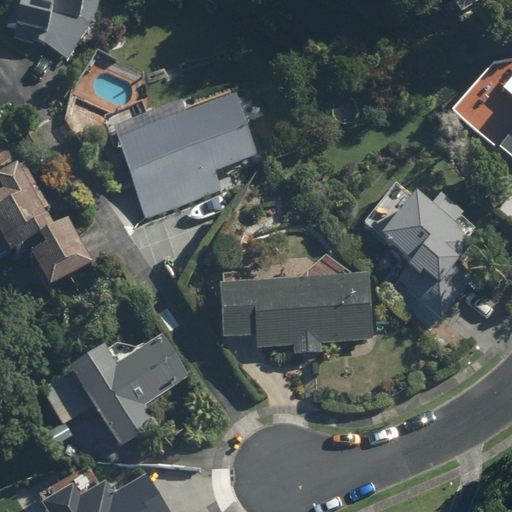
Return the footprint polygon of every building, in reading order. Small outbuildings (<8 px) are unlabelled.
[(82,0),(0,0),(0,4),(0,10),(6,12),(2,31),(12,34),(9,43),(40,51),(47,22),(87,31),(93,6),(82,3),(82,0)] [(437,0),(454,25),(491,0),(437,0)] [(229,105),(114,147),(142,224),(219,196),(213,178),(251,164),(229,105)] [(511,131),(495,153),(511,167),(511,131)] [(24,266),(43,298),(88,271),(63,229),(48,237),(11,175),(0,181),(0,257),(4,265),(31,249),(37,259),(24,266)] [(424,217),(409,205),(376,246),(408,271),(394,288),(438,323),(474,278),(459,265),(469,252),(462,247),(474,232),(435,202),(424,217)] [(253,342),(254,354),(290,352),(291,361),(320,359),(319,350),(370,346),(365,282),(337,284),(336,275),(305,277),(305,286),(215,292),(218,345),(253,342)] [(88,413),(116,455),(155,429),(143,412),(186,383),(158,341),(115,369),(103,352),(36,397),(59,432),(88,413)] [(160,511),(142,483),(107,504),(100,493),(72,510),(66,499),(45,511),(160,511)]
